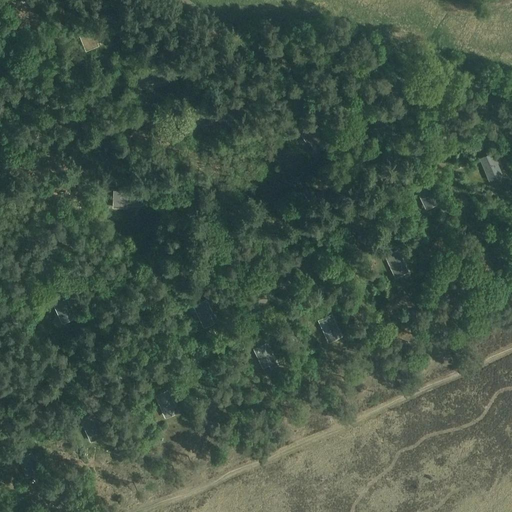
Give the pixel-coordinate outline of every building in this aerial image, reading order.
[(105,24),(79,34),(85,50),(98,45),(97,43),(110,37),(105,24)] [(163,67),(136,71),(139,88),(152,86),(152,83),(165,81),(163,67)] [(220,104),(193,109),(195,126),(209,124),(209,121),(222,118),(220,104)] [(327,144),(312,121),(298,130),(305,142),(308,140),(316,152),(327,144)] [(502,175),(492,153),(479,158),(487,177),(494,175),(495,178),(502,175)] [(438,203),(427,181),(415,187),(424,206),(430,202),(432,206),(438,203)] [(141,191),(113,190),(112,207),(126,208),(126,205),(140,206),(141,191)] [(407,271),(397,249),(384,256),(393,274),(400,272),(401,275),(407,271)] [(64,295),(51,301),(60,320),(67,317),(68,320),(75,317),(64,295)] [(216,320),(206,299),(193,305),(201,324),(208,321),(210,325),(216,320)] [(340,337),(330,314),(317,320),(326,338),(333,336),(334,339),(340,337)] [(276,364),(266,342),(253,348),(261,367),(269,364),(270,367),(276,364)] [(172,415),(177,411),(168,390),(155,396),(163,414),(170,411),(172,415)] [(97,439),(103,436),(93,413),(80,420),(88,438),(95,436),(97,439)] [(35,478),(41,475),(31,452),(18,458),(26,477),(33,475),(35,478)]
